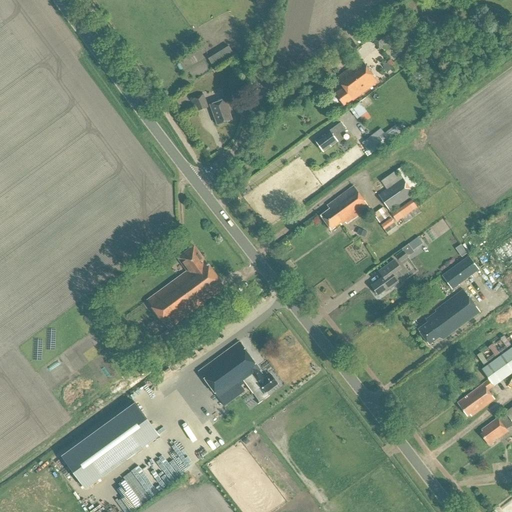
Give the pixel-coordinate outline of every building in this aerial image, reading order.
[(390,25),(371,39),(379,50),(384,46),(387,49),(393,45),(391,41),(398,36),(390,25)] [(228,47),(225,39),(205,48),(209,55),(228,47)] [(213,67),(233,55),(230,49),(210,62),(213,67)] [(333,69),(348,58),(343,51),(328,62),(333,69)] [(404,63),(410,58),(406,53),(400,58),(404,63)] [(377,83),(360,60),(336,78),(343,87),(335,94),(344,107),(377,83)] [(391,69),(395,73),(399,70),(391,60),(387,63),(387,64),(391,69)] [(191,99),(196,112),(209,107),(204,95),(191,99)] [(231,113),(226,100),(210,105),(216,125),(232,120),(230,115),(231,113)] [(360,102),(351,109),(362,123),(371,117),(360,102)] [(345,129),(341,123),(315,141),(324,153),(338,142),(339,143),(343,140),(339,134),(345,129)] [(365,148),(370,155),(385,144),(379,137),(365,148)] [(414,195),(413,193),(397,170),(381,181),(387,189),(378,195),(390,211),(414,195)] [(346,225),(369,208),(353,187),(327,206),(330,209),(321,216),(331,230),(340,223),(342,225),(346,222),(346,225)] [(402,221),(418,210),(410,199),(394,210),(402,221)] [(379,223),(389,216),(383,208),(373,214),(379,223)] [(384,230),(394,223),(391,219),(381,225),(384,230)] [(418,237),(408,244),(414,251),(423,244),(418,237)] [(455,247),(461,256),(467,253),(461,244),(455,247)] [(168,329),(224,289),(203,258),(202,259),(193,247),(178,259),(187,272),(147,301),(168,329)] [(402,251),(395,257),(402,264),(408,258),(402,251)] [(469,256),(442,276),(452,289),(479,269),(476,264),(481,260),(475,252),(469,256)] [(397,279),(402,275),(398,270),(401,268),(395,260),(379,272),(383,277),(371,286),(378,295),(385,290),(386,292),(399,282),(397,279)] [(480,313),(462,290),(435,311),(436,312),(426,320),(427,322),(417,328),(430,345),(440,338),(442,341),(480,313)] [(133,324),(123,312),(115,319),(124,331),(133,324)] [(491,362),(511,347),(511,343),(507,336),(489,348),(493,353),(487,357),(491,362)] [(241,386),(253,377),(254,379),(248,383),(247,384),(254,393),(261,387),(266,393),(278,384),(271,374),(265,379),(260,372),(261,371),(240,342),(199,372),(224,406),(245,391),(241,386)] [(458,403),(467,416),(470,414),(471,416),(494,399),(490,394),(488,391),(511,373),(511,347),(481,369),(489,379),(482,384),(483,385),(458,403)] [(86,489),(159,436),(135,403),(62,457),(86,489)] [(511,407),(505,412),(506,414),(498,419),(498,418),(482,430),(484,432),(481,434),(489,445),(507,431),(506,430),(511,425),(511,407)] [(168,459),(159,466),(170,482),(191,467),(175,444),(163,452),(168,459)]
